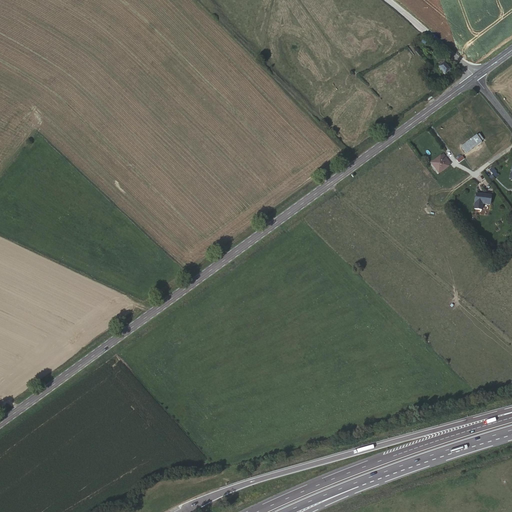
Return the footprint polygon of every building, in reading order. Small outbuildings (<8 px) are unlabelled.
[(440,70),(445,75),(450,71),(448,68),(451,66),(448,63),(446,65),(444,64),(438,68),(440,70)] [(474,138),(464,145),(469,152),(482,143),(478,136),(475,139),(474,138)] [(469,152),(464,145),(458,149),(464,156),(469,152)] [(428,164),(436,175),(446,168),(445,167),(448,166),(441,155),(439,157),(438,157),(428,164)] [(460,157),(454,161),(457,166),(463,162),(460,157)] [(490,197),(475,195),(474,204),(473,210),(481,212),(481,205),(489,206),(490,197)]
